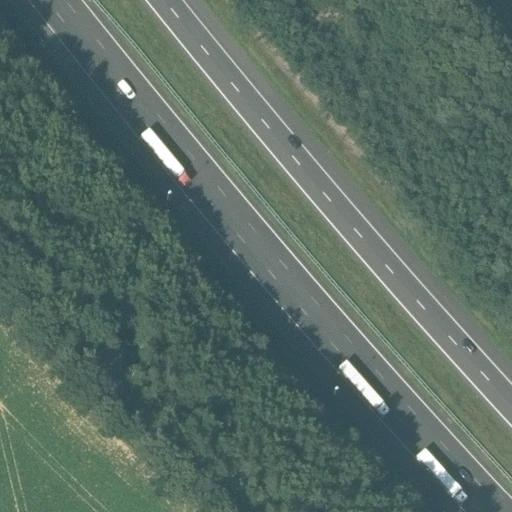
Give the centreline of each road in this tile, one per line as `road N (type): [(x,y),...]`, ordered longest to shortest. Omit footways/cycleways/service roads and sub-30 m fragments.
road 1 (motorway): [(50,0),(142,121),(491,511)]
road 2 (motorway): [(511,402),(352,223),(171,0)]
